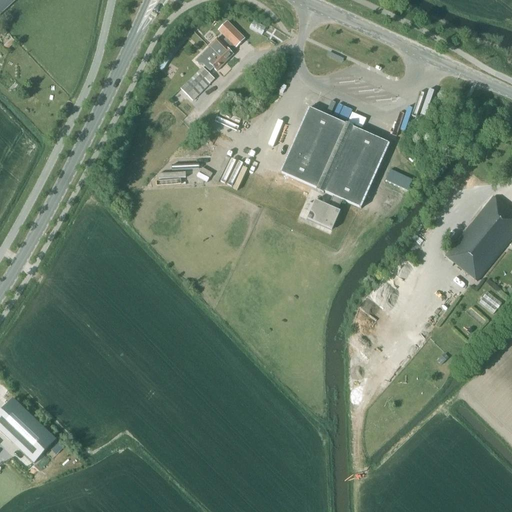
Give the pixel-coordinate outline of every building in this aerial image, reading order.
[(0,0),(0,14),(15,0),(0,0)] [(215,42),(209,48),(225,63),(233,55),(230,52),(229,52),(234,47),(235,48),(241,42),(244,39),(228,24),(225,26),(219,32),(226,38),(221,43),(218,39),(215,42)] [(8,51),(17,42),(12,36),(2,46),(8,51)] [(176,49),(171,46),(167,53),(172,56),(176,49)] [(201,56),(195,61),(199,65),(203,65),(210,72),(214,69),(216,72),(225,63),(209,48),(205,52),(201,56)] [(203,68),(181,90),(193,101),(214,80),(203,68)] [(280,173),(333,196),(328,207),(315,201),(307,220),(332,231),(340,212),(337,211),(342,201),(361,209),(390,144),(309,108),(280,173)] [(230,123),(240,126),(242,118),(222,112),(221,116),(232,119),(230,123)] [(445,137),(438,130),(434,135),(440,141),(445,137)] [(240,160),(230,185),(241,189),(251,164),(240,160)] [(511,213),(493,199),(470,227),(446,258),(476,282),(489,265),(511,236),(511,213)] [(481,303),(494,314),(503,303),(489,292),(481,303)] [(455,364),(450,359),(446,364),(451,369),(455,364)] [(13,399),(0,412),(0,431),(34,464),(56,441),(13,399)] [(58,442),(51,450),(56,455),(64,447),(58,442)]
